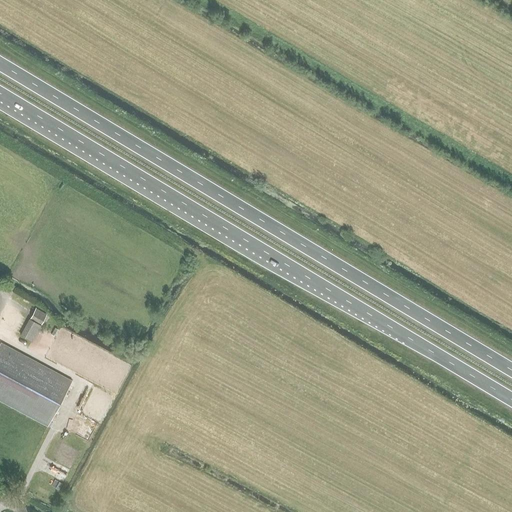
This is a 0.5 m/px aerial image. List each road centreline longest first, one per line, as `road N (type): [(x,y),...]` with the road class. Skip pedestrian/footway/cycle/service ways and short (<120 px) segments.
road 1 (trunk): [(511,371),(0,64)]
road 2 (trunk): [(0,94),(511,400)]
